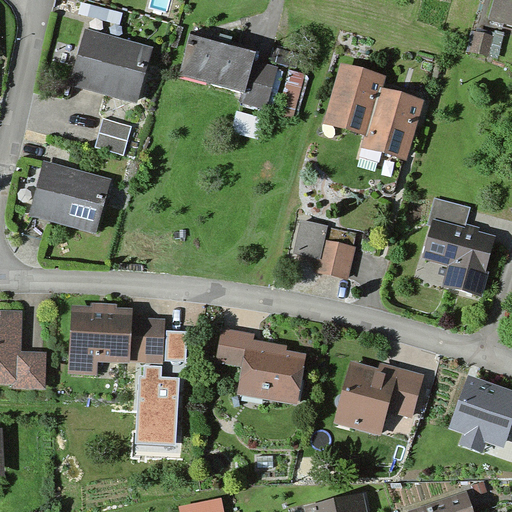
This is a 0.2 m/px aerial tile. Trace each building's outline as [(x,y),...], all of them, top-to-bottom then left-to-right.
[(511,0),(498,0),(493,20),(511,25),(511,0)] [(475,31),(469,53),(487,58),(493,36),(475,31)] [(149,50),(87,33),(73,85),(135,101),(149,50)] [(253,56),(192,39),(182,74),(243,91),(253,56)] [(278,68),(255,62),(243,104),(266,111),(278,68)] [(382,78),(341,68),(327,123),(368,133),(365,146),(405,157),(420,101),(379,91),(382,78)] [(305,75),(289,71),(277,116),(293,120),(305,75)] [(237,112),(231,132),(258,140),(264,120),(237,112)] [(101,118),(92,147),(124,158),(134,129),(101,118)] [(107,182),(45,166),(32,214),(94,231),(107,182)] [(433,199),(428,220),(464,228),(469,207),(433,199)] [(293,254),(321,259),(325,241),(328,226),(300,220),(293,254)] [(464,228),(428,220),(420,254),(447,260),(441,288),(478,297),(493,235),(464,228)] [(321,259),(318,275),(349,281),(356,248),(325,241),(321,259)] [(130,313),(74,310),(71,373),(112,375),(113,362),(160,364),(162,322),(130,321),(130,313)] [(19,314),(0,313),(0,382),(15,383),(15,386),(44,387),(44,356),(18,355),(19,314)] [(250,338),(222,333),(217,361),(244,366),(239,393),(296,403),(304,354),(249,344),(250,338)] [(386,376),(352,368),(338,423),(380,433),(387,408),(411,414),(421,377),(388,369),(386,376)] [(511,415),(511,392),(469,377),(452,426),(466,431),(462,441),(481,448),(485,436),(503,442),(511,415)] [(469,511),(464,496),(417,511),(469,511)] [(363,511),(360,499),(309,511),(308,511),(363,511)]
